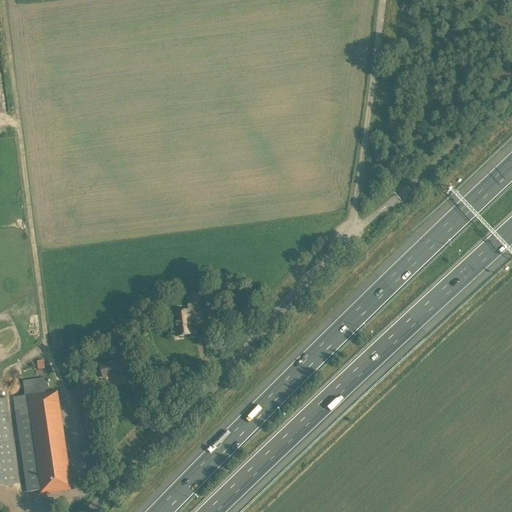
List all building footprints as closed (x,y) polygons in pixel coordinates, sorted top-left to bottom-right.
[(199,292),(189,293),(190,305),(200,304),(199,292)] [(175,323),(171,323),(172,333),(176,332),(177,336),(192,334),(190,320),(201,319),(200,311),(189,312),(188,311),(174,313),(175,323)] [(99,365),(103,379),(123,373),(120,359),(99,365)] [(25,395),(12,397),(26,493),(38,491),(38,495),(71,490),(56,391),(45,393),(43,379),(23,382),(25,395)] [(91,383),(78,385),(79,392),(92,390),(91,383)] [(0,398),(0,487),(19,484),(6,398),(0,398)]
